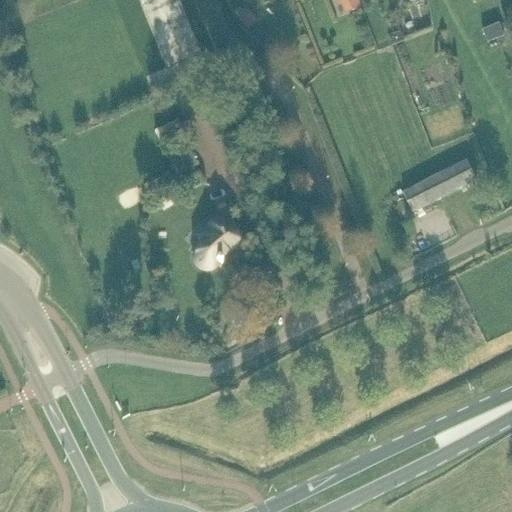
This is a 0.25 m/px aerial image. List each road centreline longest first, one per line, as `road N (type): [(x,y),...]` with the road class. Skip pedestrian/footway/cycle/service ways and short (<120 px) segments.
road 1 (unclassified): [(64,376),(104,359),(222,370),(511,225)]
road 2 (primary): [(511,405),(434,429),(262,511)]
road 3 (primary): [(330,511),(511,410)]
road 4 (tertiary): [(137,511),(64,376)]
road 5 (tertiary): [(41,387),(98,511)]
